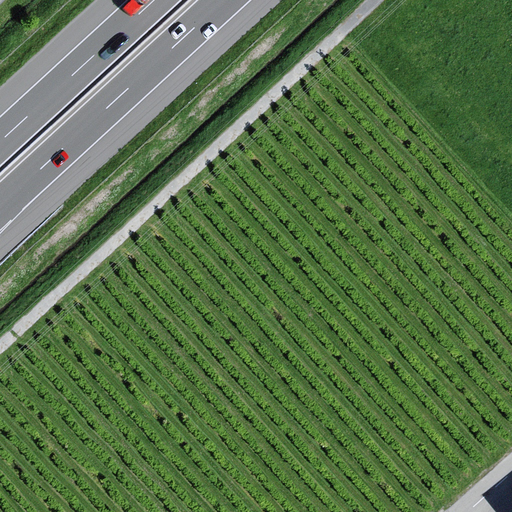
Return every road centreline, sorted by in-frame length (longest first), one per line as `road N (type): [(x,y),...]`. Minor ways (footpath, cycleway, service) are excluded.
road 1 (motorway): [(0,207),(225,0)]
road 2 (motorway): [(153,0),(0,140)]
